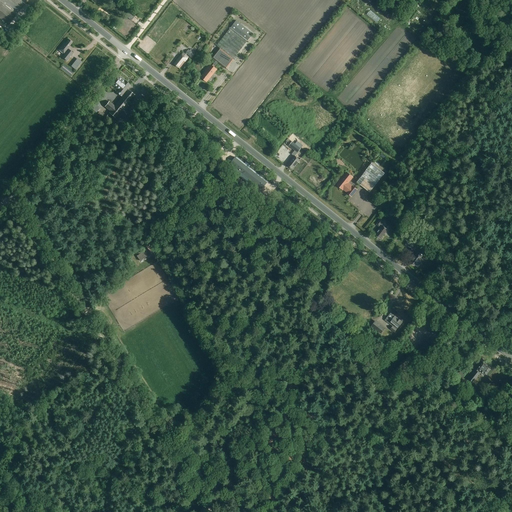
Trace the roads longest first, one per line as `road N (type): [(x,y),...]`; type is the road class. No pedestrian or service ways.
road 1 (primary): [(511,358),(125,50)]
road 2 (track): [(8,197),(197,491)]
road 3 (unclassified): [(0,207),(125,50)]
